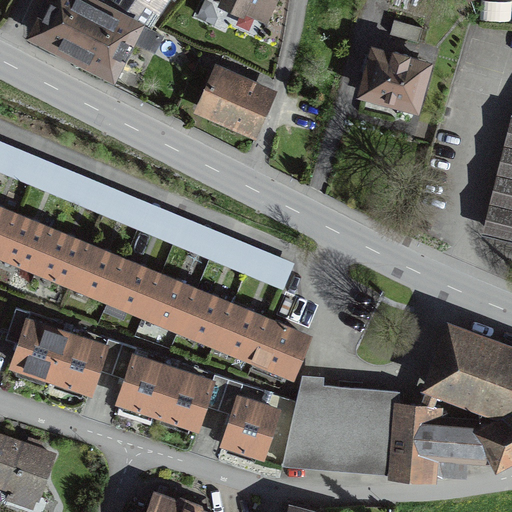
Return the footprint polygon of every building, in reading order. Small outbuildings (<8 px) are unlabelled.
[(51,0),(35,34),(111,73),(136,25),(101,7),(88,0),(51,0)] [(105,0),(101,7),(136,25),(142,28),(153,12),(159,15),(169,0),(105,0)] [(263,0),(226,0),(258,14),(263,0)] [(392,34),(418,42),(423,27),(396,20),(392,34)] [(413,114),(413,113),(426,65),(409,60),(410,57),(409,55),(396,52),(394,53),(394,56),(375,51),(363,92),(400,102),(399,109),(398,110),(398,111),(399,113),(399,114),(400,115),(401,116),(402,117),(403,117),(404,118),(405,118),(407,118),(408,118),(409,117),(410,117),(411,116),(412,115),(413,114)] [(215,71),(200,105),(253,129),(268,95),(215,71)] [(291,264),(0,143),(0,167),(282,285),(291,264)] [(511,171),(496,237),(511,241),(511,171)] [(0,209),(0,251),(1,252),(16,216),(0,209)] [(1,252),(37,267),(52,231),(16,216),(1,252)] [(88,246),(52,231),(37,267),(73,282),(88,246)] [(88,246),(73,282),(109,297),(124,261),(88,246)] [(109,297),(145,312),(160,276),(124,261),(109,297)] [(196,291),(160,276),(145,312),(181,327),(196,291)] [(196,291),(181,327),(217,342),(231,306),(196,291)] [(231,306),(217,342),(253,357),(267,321),(231,306)] [(7,333),(21,338),(27,321),(30,312),(16,307),(7,333)] [(52,376),(66,334),(27,321),(21,338),(13,363),(52,376)] [(290,372),(305,336),(267,321),(253,357),(290,372)] [(323,385),(320,403),(296,401),(283,463),(442,477),(442,474),(464,476),(465,459),(498,462),(511,455),(511,349),(450,326),(428,385),(484,406),(483,420),(446,417),(447,412),(397,408),(398,391),(323,385)] [(105,347),(66,334),(52,376),(90,389),(99,363),(105,347)] [(105,347),(99,363),(113,368),(122,342),(108,337),(105,347)] [(113,368),(128,373),(133,357),(137,347),(122,342),(113,368)] [(133,357),(128,373),(119,398),(122,399),(118,413),(150,424),(154,410),(158,411),(172,369),(133,357)] [(205,399),(211,382),(172,369),(158,411),(197,424),(205,399)] [(211,382),(205,399),(220,404),(229,378),(214,373),(211,382)] [(220,404),(234,409),(238,398),(243,383),(229,378),(220,404)] [(277,411),(238,398),(234,409),(224,440),(263,453),(277,411)] [(0,482),(36,495),(37,495),(52,454),(0,435),(0,482)] [(179,503),(156,494),(148,511),(200,511),(197,511),(199,507),(181,500),(179,503)]
